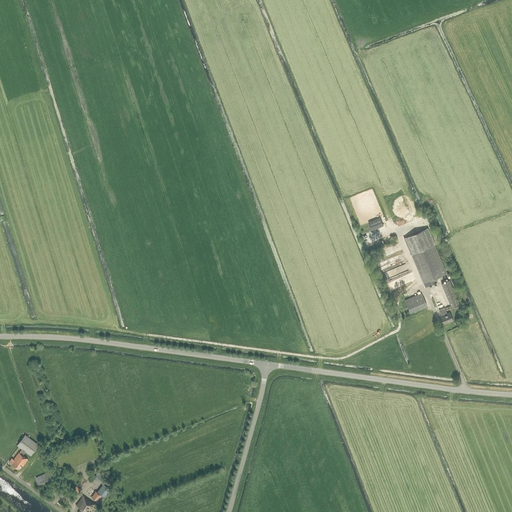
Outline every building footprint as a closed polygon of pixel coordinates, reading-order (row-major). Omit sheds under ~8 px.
[(412,198),(395,199),(396,212),(399,211),(399,215),(413,214),(412,198)] [(372,230),(383,225),(380,218),(369,223),(372,230)] [(447,274),(434,245),(427,228),(404,238),(425,287),(437,282),(436,278),(447,274)] [(379,263),(381,270),(404,261),(402,254),(379,263)] [(397,280),(388,284),(391,290),(400,286),(397,280)] [(460,305),(450,280),(442,284),(452,308),(460,305)] [(410,313),(427,305),(421,293),(405,300),(410,313)] [(447,314),(445,310),(444,308),(439,310),(441,316),(444,324),(453,320),(450,313),(447,314)] [(23,455),(26,452),(31,456),(39,445),(25,435),(17,445),(22,449),(20,453),(19,453),(14,459),(12,458),(9,462),(12,464),(19,469),(21,466),(22,467),(28,459),(23,455)] [(99,471),(95,477),(104,484),(107,487),(108,486),(111,481),(99,471)] [(53,481),(49,472),(35,478),(38,487),(53,481)] [(104,484),(99,492),(106,497),(112,489),(108,486),(107,487),(104,484)] [(97,501),(102,495),(96,491),(92,497),(97,501)] [(89,511),(95,504),(83,496),(77,505),(81,509),(78,511),(89,511)]
